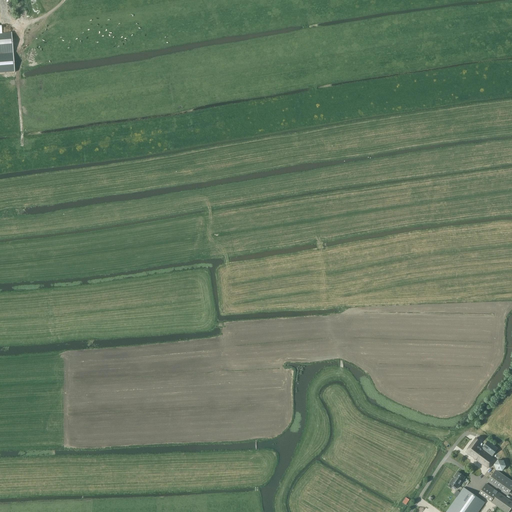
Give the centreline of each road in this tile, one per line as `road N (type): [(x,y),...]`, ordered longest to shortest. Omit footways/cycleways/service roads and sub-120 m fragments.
road 1 (track): [(342,370),(323,306),(319,240),(212,218),(210,237),(226,253),(227,268)]
road 2 (track): [(0,223),(205,204)]
road 3 (track): [(342,370),(321,377),(314,390),(316,423),(281,495),(281,511)]
road 4 (track): [(441,438),(365,407),(342,370)]
